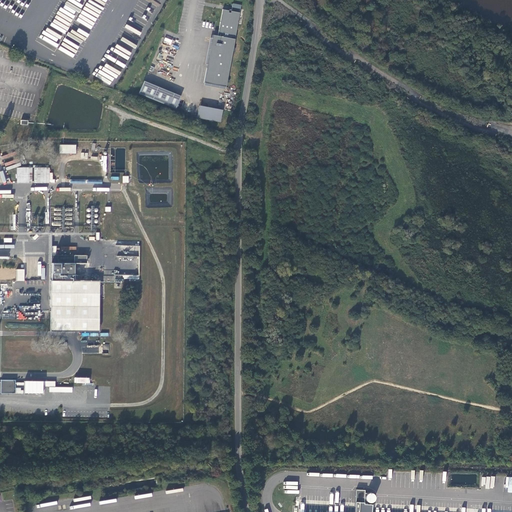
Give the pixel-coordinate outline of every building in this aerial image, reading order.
[(230,11),(224,10),(219,36),(214,36),(213,39),(208,65),(205,83),(226,87),(227,87),(230,69),(236,40),(241,13),(232,12),(232,14),(229,13),(230,11)] [(103,47),(93,67),(96,69),(107,49),(103,47)] [(109,51),(98,70),(102,72),(113,53),(109,51)] [(115,79),(125,58),(120,56),(116,63),(110,61),(105,74),(115,79)] [(182,97),(144,82),(139,94),(177,110),(182,97)] [(221,123),(223,111),(200,106),(198,118),(221,123)] [(77,154),(77,145),(61,145),(61,154),(77,154)] [(17,167),(16,182),(32,183),(33,167),(17,167)] [(53,246),(52,281),(76,281),(75,264),(88,264),(88,255),(58,255),(57,246),(53,246)] [(25,270),(17,269),(17,281),(25,281),(25,270)] [(100,332),(99,281),(76,281),(52,281),(51,331),(100,332)] [(15,380),(1,380),(0,393),(15,393),(15,380)] [(24,393),(44,394),(44,387),(49,387),(49,392),(72,392),(72,387),(55,387),(56,381),(24,381),(24,393)] [(358,511),(359,502),(364,503),(364,490),(356,490),(354,511),(358,511)] [(371,493),(370,493),(368,493),(367,493),(366,494),(365,496),(365,497),(365,499),(366,501),(367,502),(369,502),(371,502),(373,501),(374,500),(374,498),(374,496),(374,495),(373,494),(371,493)]
